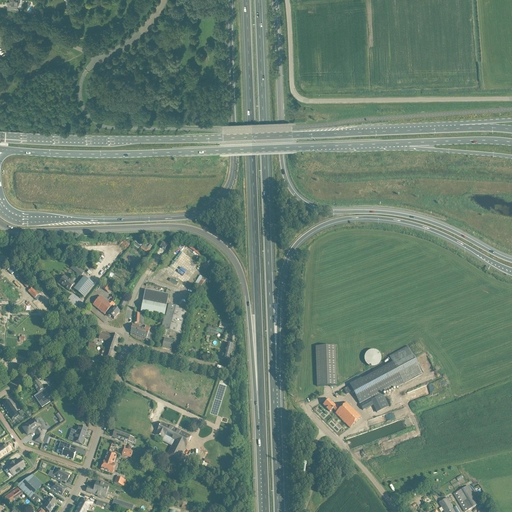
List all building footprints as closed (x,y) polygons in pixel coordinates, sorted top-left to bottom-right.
[(18,0),(9,0),(9,2),(7,2),(7,4),(9,5),(9,8),(18,8),(18,0)] [(167,245),(163,242),(156,253),(161,256),(167,245)] [(209,281),(200,275),(193,287),(201,292),(209,281)] [(72,287),(74,289),(76,286),(74,285),(74,284),(65,276),(59,283),(69,291),(72,287)] [(83,297),(94,285),(84,277),(76,286),(74,289),(83,297)] [(30,285),(23,278),(20,281),(26,288),(30,285)] [(102,288),(108,293),(113,287),(107,282),(102,288)] [(32,288),(28,292),(35,299),(39,295),(32,288)] [(1,291),(0,290),(0,300),(9,300),(12,303),(1,291)] [(166,306),(168,295),(145,290),(141,312),(164,317),(166,306)] [(120,312),(116,309),(114,307),(113,306),(115,305),(112,302),(110,304),(100,296),(93,305),(105,315),(107,312),(109,314),(108,314),(114,319),(120,312)] [(188,310),(168,305),(165,317),(164,317),(161,329),(159,335),(160,335),(167,337),(168,331),(181,335),(188,310)] [(222,329),(222,330),(221,333),(224,334),(223,339),(226,340),(228,330),(229,328),(227,327),(228,324),(220,321),(219,327),(222,329)] [(153,334),(149,333),(151,328),(146,326),(145,329),(139,327),(140,327),(135,325),(135,326),(132,325),(131,333),(130,334),(150,341),(153,334)] [(114,352),(119,337),(111,334),(101,332),(99,339),(109,342),(109,343),(107,342),(105,347),(103,347),(103,348),(104,349),(101,359),(112,363),(116,353),(114,352)] [(164,342),(162,348),(171,350),(173,341),(167,339),(166,342),(164,342)] [(225,351),(224,357),(223,358),(229,360),(232,349),(233,350),(235,344),(230,343),(230,344),(226,343),(224,350),(225,351)] [(336,346),(316,346),(317,386),(334,386),(337,386),(337,384),(336,346)] [(397,371),(416,360),(409,347),(390,357),(393,363),(397,371)] [(371,367),(373,367),(376,367),(378,365),(379,364),(381,362),(381,359),(381,356),(380,354),(378,352),(376,351),(373,350),(371,350),(368,351),(366,353),(365,355),(364,358),(364,360),(365,363),(366,365),(368,366),(371,367)] [(67,356),(61,360),(65,364),(70,360),(67,356)] [(423,373),(416,360),(397,371),(403,383),(423,373)] [(350,386),(344,389),(346,394),(352,391),(354,395),(363,411),(373,405),(371,400),(383,394),(403,383),(397,371),(393,363),(362,379),(361,379),(349,385),(350,386)] [(43,389),(40,385),(38,381),(33,384),(38,392),(42,397),(46,394),(43,389)] [(389,406),(383,394),(371,400),(373,405),(377,413),(389,406)] [(329,399),(326,402),(323,405),(330,412),(333,409),(336,412),(341,408),(337,405),(336,406),(329,399)] [(9,401),(8,401),(9,402),(2,406),(3,407),(3,406),(5,408),(4,409),(5,409),(6,411),(8,413),(7,413),(8,414),(8,413),(9,415),(9,416),(12,419),(12,418),(17,414),(18,415),(19,415),(9,401)] [(341,408),(336,412),(335,413),(350,428),(353,425),(361,417),(346,403),(341,408)] [(60,424),(64,422),(59,414),(56,416),(59,421),(59,422),(60,424)] [(34,431),(37,435),(35,441),(42,443),(46,433),(40,426),(39,426),(38,424),(38,423),(37,423),(35,420),(32,423),(31,422),(28,424),(29,425),(23,429),(28,435),(34,431)] [(155,435),(160,437),(163,439),(162,441),(171,446),(165,457),(178,464),(184,452),(186,448),(191,436),(169,426),(169,427),(161,423),(155,435)] [(87,429),(83,427),(79,426),(77,432),(73,442),(82,445),(87,429)] [(134,438),(120,432),(115,431),(113,437),(128,442),(132,443),(134,438)] [(76,453),(69,450),(71,445),(61,442),(58,449),(63,450),(62,456),(73,460),(76,453)] [(0,457),(12,450),(8,443),(0,448),(0,457)] [(122,455),(131,458),(133,451),(124,448),(122,455)] [(114,464),(117,456),(107,452),(101,470),(112,474),(116,464),(114,464)] [(11,466),(7,468),(13,476),(16,473),(17,473),(18,472),(19,472),(20,471),(25,467),(20,460),(15,463),(15,462),(11,465),(11,466)] [(70,476),(57,469),(54,473),(50,471),(48,476),(61,483),(63,480),(64,481),(65,480),(67,481),(70,476)] [(44,501),(46,498),(44,497),(43,499),(35,494),(43,485),(33,476),(17,487),(31,499),(34,495),(39,498),(41,500),(44,502),(44,501)] [(127,481),(124,480),(117,477),(114,483),(125,487),(127,481)] [(105,498),(109,487),(109,486),(97,482),(94,490),(88,487),(86,492),(98,496),(98,497),(103,498),(103,497),(105,498)] [(62,495),(66,490),(55,483),(53,487),(52,487),(49,491),(51,493),(56,496),(58,493),(62,495)] [(465,511),(479,504),(468,486),(467,487),(454,495),(464,511),(465,511)] [(17,488),(5,497),(9,503),(21,495),(17,488)] [(57,502),(53,499),(50,498),(47,496),(46,498),(44,501),(47,503),(53,507),(57,502)] [(455,511),(448,498),(439,503),(442,508),(443,510),(444,511),(455,511)] [(93,503),(89,501),(85,499),(84,501),(81,500),(78,506),(87,511),(90,506),(91,506),(93,503)] [(112,506),(104,503),(97,501),(96,504),(111,509),(112,506)] [(119,501),(117,507),(132,511),(134,506),(119,501)] [(48,511),(49,511),(53,508),(53,507),(47,503),(45,506),(42,504),(40,506),(43,508),(48,511)]
